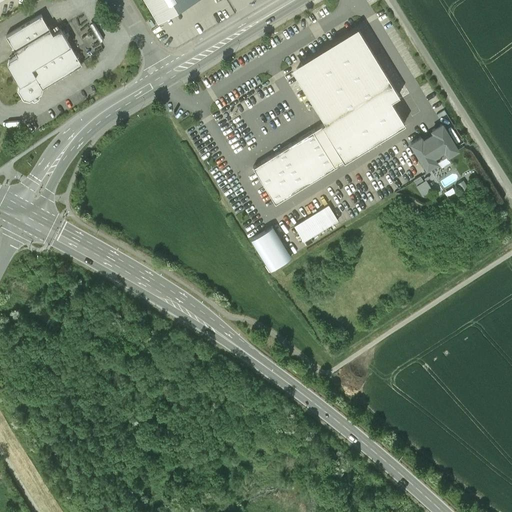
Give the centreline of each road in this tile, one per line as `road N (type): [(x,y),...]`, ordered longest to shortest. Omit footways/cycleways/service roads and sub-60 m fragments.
road 1 (primary): [(448,511),(218,326),(27,215)]
road 2 (track): [(191,287),(321,373),(511,252)]
road 3 (tertiary): [(91,121),(289,0)]
